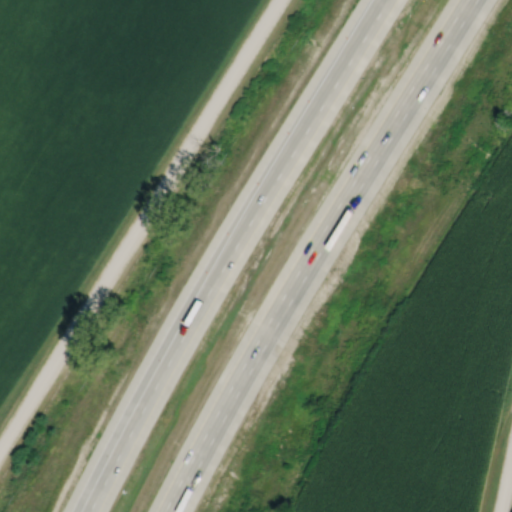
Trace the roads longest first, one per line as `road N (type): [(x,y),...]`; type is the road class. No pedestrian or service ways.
road 1 (motorway): [(187,511),(295,317),(492,0)]
road 2 (motorway): [(388,0),(149,402),(93,511)]
road 3 (residential): [(280,0),(0,455)]
